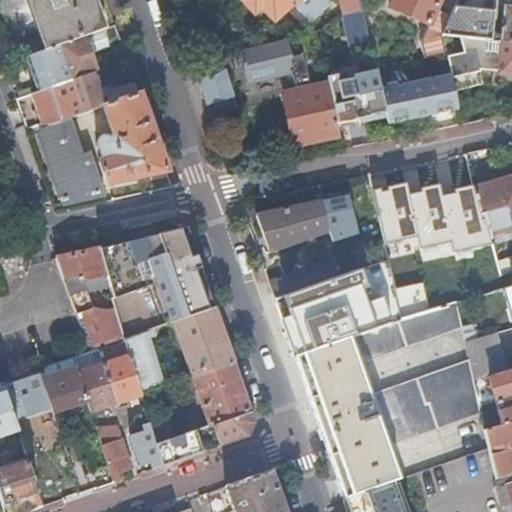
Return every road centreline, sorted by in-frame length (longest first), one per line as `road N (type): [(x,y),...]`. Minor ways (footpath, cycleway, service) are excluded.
road 1 (residential): [(511,130),(208,196)]
road 2 (residential): [(208,196),(46,230),(0,97)]
road 3 (residential): [(208,196),(295,447)]
road 4 (residential): [(138,0),(208,196)]
road 5 (residential): [(295,447),(160,495),(134,489),(107,511)]
